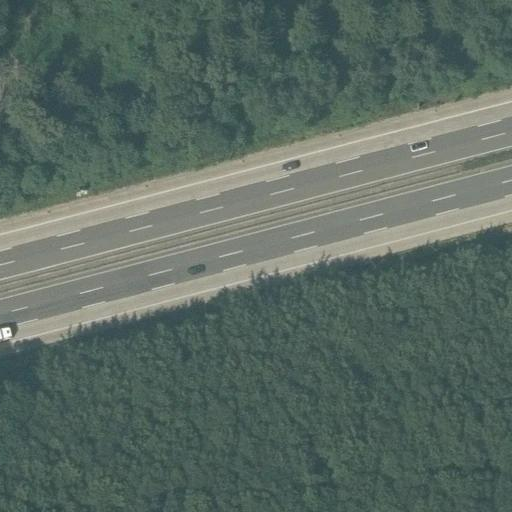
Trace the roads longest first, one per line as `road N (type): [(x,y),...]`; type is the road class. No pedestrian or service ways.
road 1 (motorway): [(511,117),(0,251)]
road 2 (motorway): [(0,329),(511,196)]
